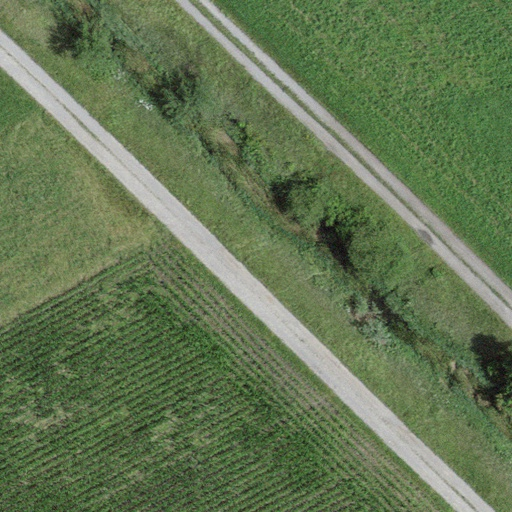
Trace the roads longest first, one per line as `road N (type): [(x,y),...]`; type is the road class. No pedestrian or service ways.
road 1 (track): [(0,47),(478,511)]
road 2 (track): [(511,311),(193,0)]
